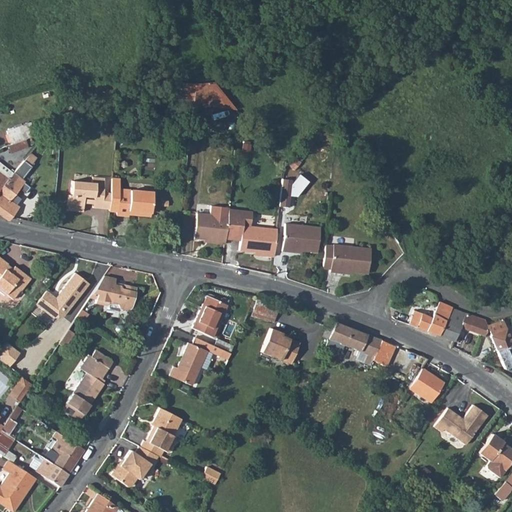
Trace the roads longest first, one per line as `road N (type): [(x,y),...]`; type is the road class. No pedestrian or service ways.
road 1 (residential): [(51,511),(143,374),(187,267)]
road 2 (residential): [(187,267),(0,225)]
road 3 (residential): [(358,319),(385,282),(400,275),(440,286),(480,313),(511,309)]
road 4 (residential): [(358,319),(187,267)]
road 5 (residential): [(511,397),(448,357),(358,319)]
